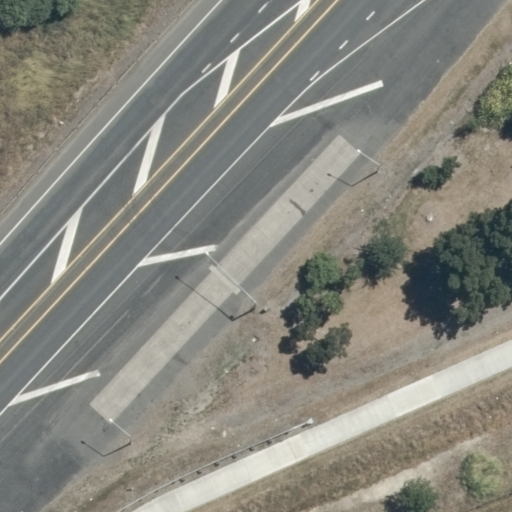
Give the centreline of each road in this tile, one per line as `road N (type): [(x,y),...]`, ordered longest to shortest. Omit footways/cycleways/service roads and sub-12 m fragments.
road 1 (trunk): [(365,0),(0,389)]
road 2 (trunk): [(0,267),(170,83)]
road 3 (trunk): [(170,83),(284,0)]
